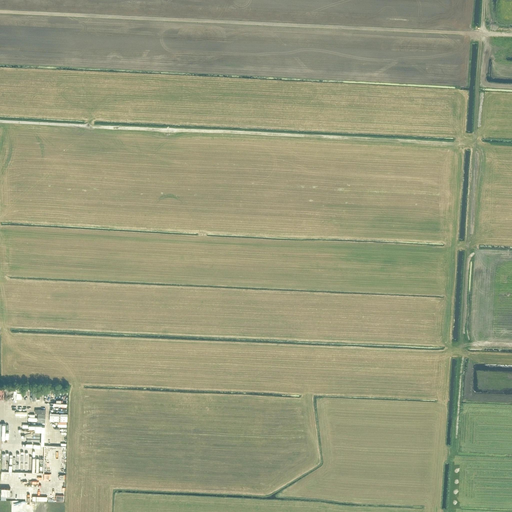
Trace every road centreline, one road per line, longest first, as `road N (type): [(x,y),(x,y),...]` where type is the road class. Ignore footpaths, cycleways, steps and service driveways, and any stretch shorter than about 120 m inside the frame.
road 1 (track): [(0,11),(511,34)]
road 2 (track): [(0,121),(473,147)]
